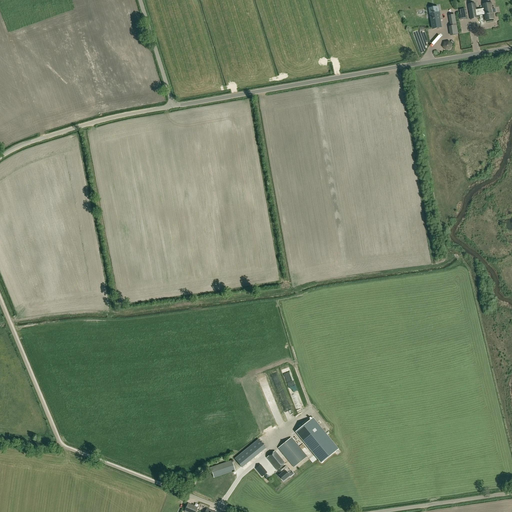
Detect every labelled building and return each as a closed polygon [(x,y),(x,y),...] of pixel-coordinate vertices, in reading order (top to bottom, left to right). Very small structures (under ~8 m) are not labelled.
[(494,19),(491,3),(483,5),(483,8),(476,10),(476,8),(472,9),(471,5),(468,5),(469,11),(470,11),(470,13),(471,19),(478,18),(477,16),(484,15),(485,20),(486,22),(494,21),(494,19)] [(434,13),(430,14),(433,29),(441,28),(439,16),(439,12),(435,13),(435,12),(434,13)] [(312,418),(296,432),(321,463),(338,449),(312,418)] [(294,467),(306,457),(291,438),(278,448),(294,467)] [(242,468),(265,448),(258,440),(235,459),(242,468)] [(281,470),(280,469),(285,464),(275,451),(267,458),(277,471),(278,470),(281,474),(279,476),(283,481),(289,476),(287,473),(289,471),(286,466),(281,470)] [(214,478),(235,471),(232,461),(211,468),(214,478)] [(265,476),(268,473),(267,470),(260,463),(248,473),(254,481),(263,473),(265,476)]
